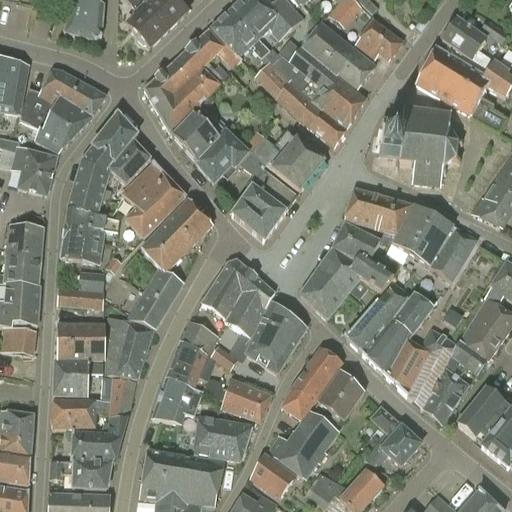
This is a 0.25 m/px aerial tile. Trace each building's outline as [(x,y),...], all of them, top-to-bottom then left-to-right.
[(150,53),(168,35),(146,11),(136,0),(125,0),(123,2),(136,15),(132,19),(135,22),(127,29),(150,53)] [(156,0),(157,1),(146,11),(168,35),(186,18),(169,0),(156,0)] [(260,0),(247,0),(231,15),(257,44),(269,34),(279,45),(303,24),(294,14),(281,0),(270,10),(260,0)] [(288,0),(292,5),(298,11),(301,8),(303,11),(312,2),(309,0),(288,0)] [(350,19),(358,9),(347,0),(345,0),(338,9),(350,19)] [(364,0),(353,0),(372,18),(377,13),(364,0)] [(76,2),(64,37),(95,46),(101,42),(104,10),(76,2)] [(257,45),(257,44),(231,15),(210,34),(226,51),(237,63),(238,61),(252,49),(255,53),(253,55),(261,63),(268,57),(257,45)] [(479,58),(488,45),(478,38),(456,23),(440,46),(447,51),(471,68),(479,58)] [(389,67),(403,49),(373,26),(360,43),(352,52),(372,68),(379,60),(389,67)] [(506,41),(486,27),(481,34),(501,48),(506,41)] [(347,50),(320,28),(313,37),(299,54),(336,82),(353,95),(354,93),(356,95),(374,72),(347,50)] [(144,95),(171,140),(199,112),(221,90),(203,74),(218,59),(234,73),(240,67),(241,65),(238,61),(237,63),(226,51),(224,54),(208,36),(144,95)] [(447,51),(442,58),(484,82),(494,68),(479,58),(471,68),(447,51)] [(312,106),(312,105),(346,134),(366,105),(353,95),(336,82),(299,54),(288,68),(281,61),(273,69),(292,84),(290,88),(312,106)] [(442,58),(436,54),(415,91),(418,93),(471,122),(470,123),(498,138),(506,125),(490,115),(493,111),(481,104),(486,95),(504,105),(511,91),(511,85),(506,82),(508,78),(494,68),(484,82),(442,58)] [(20,121),(28,72),(0,64),(0,90),(7,91),(3,118),(20,121)] [(256,82),(255,83),(272,101),(292,120),(322,144),(333,153),(345,135),(312,106),(290,88),(292,84),(273,69),(271,68),(256,82)] [(37,101),(56,111),(57,111),(61,104),(91,124),(105,102),(61,78),(52,76),(39,98),(37,101)] [(55,162),(91,124),(61,104),(57,111),(56,111),(37,101),(39,98),(28,94),(19,125),(31,130),(24,142),(55,162)] [(196,170),(227,136),(225,134),(223,135),(199,112),(171,140),(171,141),(196,170)] [(413,171),(411,190),(440,193),(443,175),(452,168),(455,165),(457,150),(449,135),(451,120),(404,113),(401,129),(384,128),(383,128),(381,146),(380,152),(378,163),(377,166),(378,167),(413,171)] [(67,214),(68,214),(96,221),(105,189),(98,187),(105,172),(137,141),(117,121),(91,152),(92,153),(81,167),(67,214)] [(243,152),(227,136),(196,170),(213,189),(223,180),(228,184),(235,176),(240,170),(250,158),(243,152)] [(250,158),(264,143),(256,137),(243,152),(250,158)] [(250,158),(294,192),(299,197),(312,181),(322,170),(324,167),(286,137),(274,151),(264,143),(250,158)] [(133,147),(137,141),(105,172),(98,187),(105,189),(107,181),(110,176),(126,190),(149,165),(133,147)] [(46,202),(56,164),(54,163),(16,154),(11,175),(22,178),(17,194),(46,202)] [(291,196),(294,192),(250,158),(240,170),(254,182),(247,191),(250,193),(235,215),(231,220),(264,247),(286,216),(297,201),(291,196)] [(185,205),(187,203),(153,168),(121,199),(136,215),(125,224),(145,246),(185,205)] [(510,220),(511,217),(511,170),(509,168),(483,204),(473,220),(501,234),(510,220)] [(394,240),(410,212),(353,196),(344,227),(345,227),(394,240)] [(144,258),(159,274),(162,276),(165,279),(167,278),(212,231),(209,228),(209,227),(192,208),(192,209),(188,206),(187,207),(141,254),(144,257),(144,258)] [(401,268),(406,260),(430,274),(452,287),(476,247),(452,233),(414,213),(414,214),(413,214),(391,251),(385,259),(401,268)] [(68,214),(65,232),(104,236),(111,237),(113,225),(96,221),(68,214)] [(8,230),(5,260),(23,262),(23,258),(41,260),(44,234),(8,230)] [(367,292),(381,300),(390,289),(393,284),(378,274),(369,268),(380,248),(344,230),(331,255),(299,300),(326,325),(327,324),(358,286),(367,292)] [(98,269),(104,236),(65,232),(60,265),(98,269)] [(5,260),(2,289),(41,292),(38,292),(40,269),(41,260),(23,258),(23,262),(5,260)] [(114,279),(120,268),(112,263),(105,273),(114,279)] [(224,326),(224,327),(251,279),(235,265),(228,267),(202,309),(225,324),(224,326)] [(490,293),(487,298),(500,306),(503,301),(511,307),(511,270),(506,267),(489,293),(490,293)] [(162,276),(159,274),(150,284),(154,287),(130,325),(154,334),(155,334),(183,289),(167,278),(165,279),(162,276)] [(102,296),(104,278),(80,276),(78,294),(102,296)] [(251,343),(274,298),(251,279),(224,327),(251,343)] [(36,333),(41,292),(2,289),(8,290),(6,306),(0,305),(0,331),(2,332),(3,332),(12,333),(12,329),(36,333)] [(343,342),(362,360),(409,303),(399,296),(390,289),(381,300),(346,342),(345,341),(343,342)] [(103,315),(104,297),(58,293),(57,310),(92,313),(92,314),(103,315)] [(457,350),(461,353),(464,349),(486,366),(487,365),(488,367),(511,332),(511,320),(497,311),(500,306),(487,298),(483,303),(486,304),(457,350)] [(409,303),(362,360),(407,403),(421,414),(461,353),(457,350),(430,333),(419,352),(408,345),(432,313),(413,299),(410,304),(409,303)] [(278,379),(306,335),(284,319),(284,314),(279,311),(275,312),(270,308),(253,344),(246,358),(278,379)] [(136,385),(153,337),(110,324),(106,379),(136,385)] [(210,361),(218,341),(190,328),(179,347),(207,359),(210,361)] [(57,365),(104,365),(104,331),(57,331),(57,365)] [(12,333),(3,332),(2,332),(0,355),(0,356),(32,362),(35,337),(12,333)] [(179,347),(166,384),(194,394),(207,359),(179,347)] [(476,380),(486,366),(464,349),(461,353),(421,414),(441,431),(469,391),(468,390),(476,380)] [(238,365),(218,351),(210,361),(230,375),(238,365)] [(301,426),(309,416),(315,407),(343,369),(320,354),(292,392),(281,413),(301,426)] [(88,403),(88,369),(54,368),(53,402),(88,403)] [(344,427),(364,399),(340,377),(317,408),(344,427)] [(96,405),(96,408),(96,418),(110,419),(109,420),(127,424),(136,387),(113,383),(113,382),(101,382),(100,405),(96,405)] [(203,397),(194,394),(166,384),(151,425),(159,426),(182,429),(185,419),(194,422),(203,397)] [(261,427),(270,400),(232,385),(224,406),(222,413),(261,427)] [(511,415),(485,394),(457,429),(475,443),(479,438),(486,444),(480,451),(507,473),(509,471),(511,472),(511,415)] [(96,418),(96,408),(53,406),(51,434),(95,436),(96,418)] [(400,472),(420,450),(401,432),(400,433),(397,430),(380,414),(370,425),(385,438),(364,465),(376,473),(387,460),(400,472)] [(2,416),(0,428),(0,459),(30,464),(30,462),(29,462),(32,421),(2,416)] [(311,476),(333,446),(339,437),(309,416),(301,426),(287,446),(279,440),(267,457),(277,465),(297,479),(302,483),(305,485),(311,476)] [(72,437),(70,467),(111,469),(114,469),(127,424),(109,420),(109,422),(107,429),(103,429),(101,439),(72,437)] [(205,422),(198,421),(197,431),(193,460),(225,465),(241,468),(252,433),(217,426),(214,426),(214,425),(204,423),(205,422)] [(213,511),(214,511),(224,470),(202,464),(151,456),(148,456),(146,460),(139,505),(156,506),(155,511),(213,511)] [(0,487),(27,492),(30,464),(0,459),(0,487)] [(251,484),(278,504),(295,482),(264,460),(251,484)] [(111,469),(70,467),(50,466),(49,485),(63,485),(63,481),(72,481),(72,494),(106,495),(111,469)] [(347,511),(364,511),(384,491),(366,475),(339,504),(347,511)] [(324,511),(325,511),(342,490),(320,478),(305,499),(314,506),(324,511)] [(0,511),(26,511),(28,496),(0,491),(0,511)] [(495,511),(478,495),(463,511),(495,511)] [(108,511),(109,501),(49,499),(48,511),(108,511)] [(243,499),(234,511),(273,511),(276,509),(262,500),(257,508),(243,499)] [(450,511),(437,500),(426,511),(450,511)]
